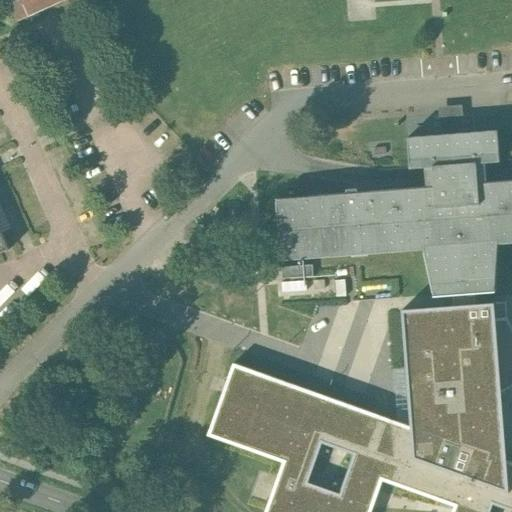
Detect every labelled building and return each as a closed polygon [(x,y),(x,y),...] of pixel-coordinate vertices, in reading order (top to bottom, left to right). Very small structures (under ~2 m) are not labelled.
[(6,0),(16,22),(64,0),(6,0)] [(497,130),(407,137),(409,169),(425,167),(426,187),(357,192),(357,188),(346,189),(346,193),(276,198),(281,260),(323,257),(322,254),(426,246),(436,293),(492,289),(495,241),(511,239),(511,180),(486,182),(485,163),(500,161),(497,130)] [(0,253),(9,249),(0,228),(0,253)] [(312,265),(281,267),(282,279),(313,277),(312,265)] [(229,364),(202,437),(277,463),(260,511),(367,511),(377,484),(448,509),(446,511),(511,511),(511,466),(498,461),(497,430),(497,401),(511,392),(511,336),(503,323),(503,305),(395,310),(405,426),(229,364)]
